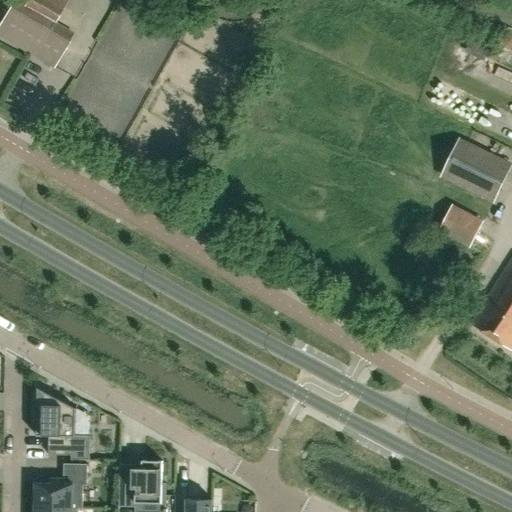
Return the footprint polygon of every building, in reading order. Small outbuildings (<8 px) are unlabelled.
[(0,37),(53,68),(73,32),(56,22),(68,1),(66,0),(26,0),(25,1),(22,0),(12,0),(0,22),(0,37)] [(464,105),(463,114),(480,117),(482,108),(464,105)] [(443,175),(444,175),(494,200),(511,166),(468,145),(459,141),(443,175)] [(470,248),(484,221),(453,204),(438,231),(470,248)] [(511,350),(511,258),(470,324),(511,350)] [(38,388),(37,436),(49,436),(48,454),(73,455),(73,437),(76,437),(76,408),(38,388)] [(132,472),(120,472),(119,506),(135,507),(137,507),(137,503),(166,503),(167,483),(163,483),(163,461),(142,460),(142,464),(142,468),(132,468),(132,472)] [(36,483),(35,507),(83,508),(84,485),(88,486),(88,464),(64,463),(64,479),(52,478),(52,483),(36,483)] [(212,511),(212,499),(187,499),(186,511),(212,511)]
